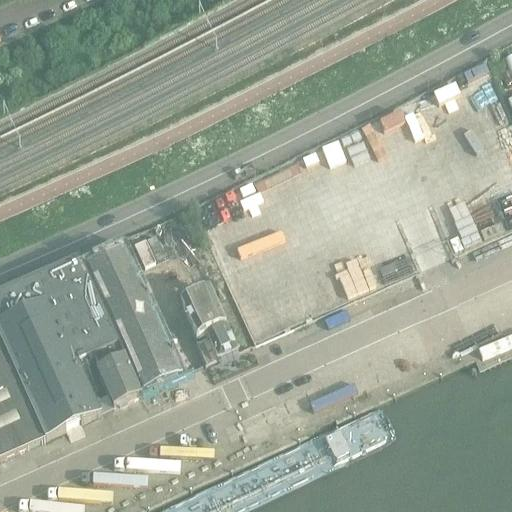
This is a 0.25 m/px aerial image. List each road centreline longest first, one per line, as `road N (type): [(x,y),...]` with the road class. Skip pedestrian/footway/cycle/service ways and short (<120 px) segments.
road 1 (secondary): [(0,274),(271,150),(511,25)]
road 2 (unclassified): [(0,502),(511,274)]
